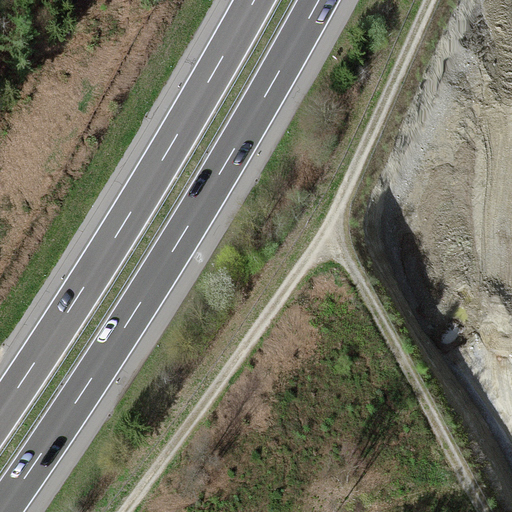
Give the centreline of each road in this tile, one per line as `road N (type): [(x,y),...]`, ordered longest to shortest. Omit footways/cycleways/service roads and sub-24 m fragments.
road 1 (motorway): [(0,511),(175,245),(318,0)]
road 2 (track): [(124,511),(329,222),(430,0)]
road 3 (motorway): [(254,0),(0,413)]
road 4 (track): [(329,222),(482,511)]
